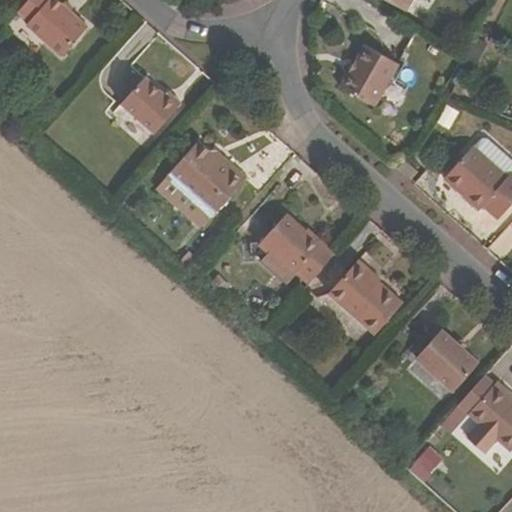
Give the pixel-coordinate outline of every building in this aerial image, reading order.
[(69,12),(62,6),(55,0),(28,0),(17,13),(29,23),(26,27),(60,58),(87,28),(69,12)] [(388,0),(408,12),(415,0),(388,0)] [(71,9),(64,3),(62,6),(69,12),(71,9)] [(480,60),(485,41),(473,37),(467,56),(480,60)] [(381,105),(404,65),(369,45),(346,86),(381,105)] [(164,98),(142,77),(121,99),(153,130),(175,108),(164,98)] [(178,105),(167,94),(164,98),(175,108),(178,105)] [(448,130),(458,112),(443,104),(434,123),(448,130)] [(489,136),(479,146),(509,176),(511,173),(511,154),(493,136),(489,136)] [(222,158),(219,162),(210,154),(197,143),(167,178),(213,217),(246,179),(222,158)] [(482,202),(486,198),(501,214),(511,202),(511,173),(509,176),(479,146),(477,144),(451,170),(482,202)] [(213,151),(210,154),(219,162),(222,158),(213,151)] [(405,162),(398,169),(411,181),(418,173),(405,162)] [(309,282),(333,256),(305,232),(286,215),(260,245),(295,276),(298,272),(309,282)] [(334,255),(307,230),(305,232),(333,256),(334,255)] [(261,263),(286,286),(295,276),(260,245),(258,248),(267,256),(261,263)] [(381,280),(359,259),(356,263),(378,283),(381,280)] [(378,283),(356,263),(328,295),(374,336),(402,304),(378,283)] [(309,282),(298,272),(295,276),(307,286),(309,282)] [(456,344),(440,331),(415,359),(452,392),(477,364),(462,350),(456,344)] [(465,347),(459,341),(456,344),(462,350),(465,347)] [(509,453),(511,449),(511,401),(494,385),(484,376),(457,406),(509,453)] [(494,385),(511,401),(511,397),(496,383),(494,385)] [(427,445),(406,468),(422,483),(443,459),(427,445)]
